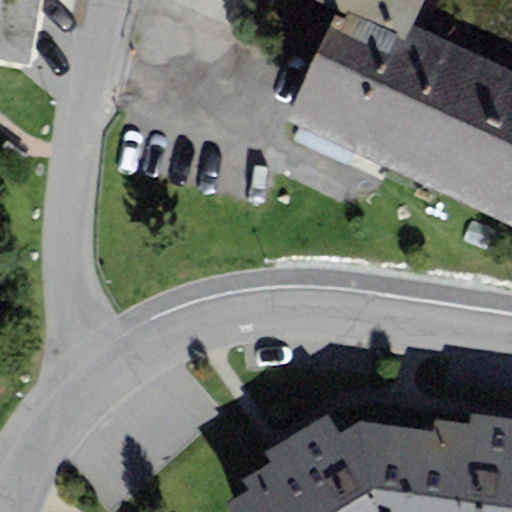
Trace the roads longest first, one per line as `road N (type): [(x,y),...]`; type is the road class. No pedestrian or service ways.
road 1 (residential): [(511,324),(359,303),(260,302),(174,325),(93,373)]
road 2 (residential): [(100,0),(81,90),(71,224),(78,318),(93,373)]
road 3 (residential): [(93,373),(43,431),(3,511)]
